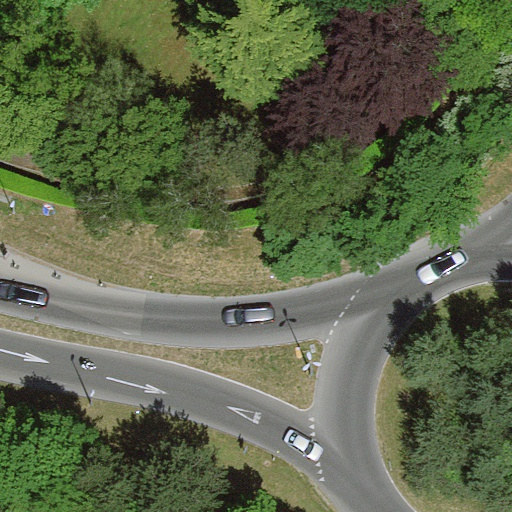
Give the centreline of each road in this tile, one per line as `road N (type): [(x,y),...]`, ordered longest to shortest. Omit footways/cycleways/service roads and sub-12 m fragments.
road 1 (motorway): [(403,292),(220,324),(129,316),(0,282)]
road 2 (motorway): [(0,355),(196,396),(355,464)]
road 3 (primary): [(403,292),(377,321),(349,391),(355,464)]
